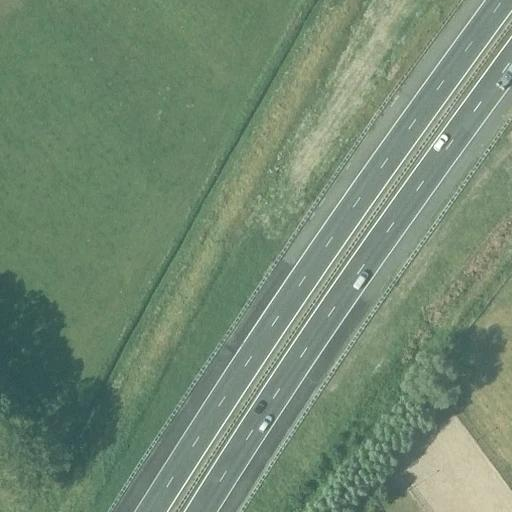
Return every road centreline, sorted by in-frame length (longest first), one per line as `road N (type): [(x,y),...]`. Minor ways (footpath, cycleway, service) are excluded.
road 1 (motorway): [(501,0),(351,207),(150,511)]
road 2 (motorway): [(204,511),(511,67)]
road 3 (motorway): [(245,511),(383,319),(511,164)]
